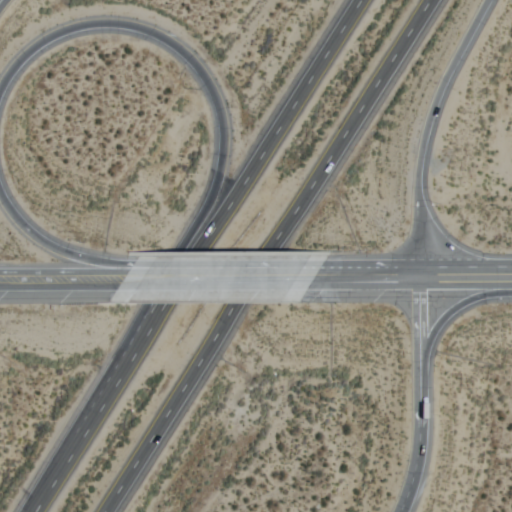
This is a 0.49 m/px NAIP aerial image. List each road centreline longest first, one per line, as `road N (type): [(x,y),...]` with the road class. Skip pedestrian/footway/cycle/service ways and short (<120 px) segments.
road 1 (trunk): [(123,275),(38,238),(1,198),(5,75),(58,30),(116,22),(170,40),(215,98),(222,127),(217,180),(143,341)]
road 2 (trunk): [(101,511),(428,0)]
road 3 (trunk): [(359,0),(143,341)]
road 4 (trunk): [(414,278),(418,150),(438,87),(485,0)]
road 5 (trunk): [(397,511),(414,453),(414,278)]
road 6 (trunk): [(143,341),(33,511)]
road 7 (trunk): [(416,412),(434,336),(449,312),(481,292),(511,287)]
road 8 (primary): [(293,278),(139,279)]
road 9 (primary): [(0,279),(139,279)]
road 10 (primary): [(414,278),(293,278)]
